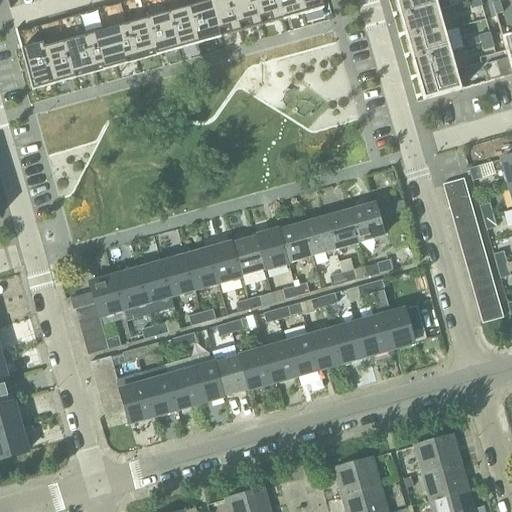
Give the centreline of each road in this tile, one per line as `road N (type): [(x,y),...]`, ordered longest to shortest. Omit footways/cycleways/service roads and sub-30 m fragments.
road 1 (unclassified): [(97,486),(475,380)]
road 2 (residential): [(97,486),(32,253)]
road 3 (residential): [(475,380),(410,149)]
road 4 (residential): [(410,149),(368,0)]
road 5 (residential): [(511,510),(475,380)]
road 6 (residential): [(32,253),(0,134)]
